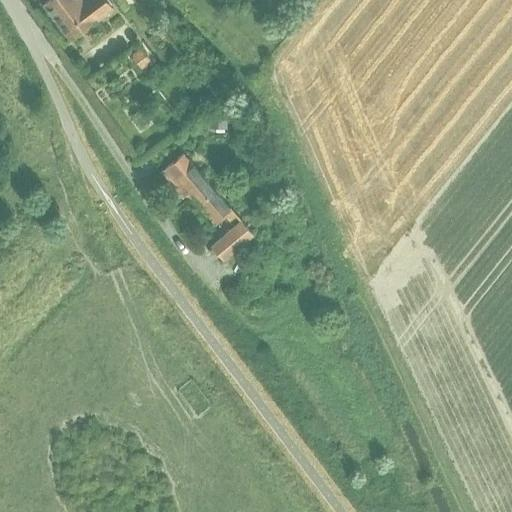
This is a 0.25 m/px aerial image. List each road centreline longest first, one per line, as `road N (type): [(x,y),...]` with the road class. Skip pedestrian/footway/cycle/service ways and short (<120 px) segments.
road 1 (unclassified): [(124,225),(90,176),(4,0)]
road 2 (track): [(90,176),(74,173),(78,188),(125,298)]
